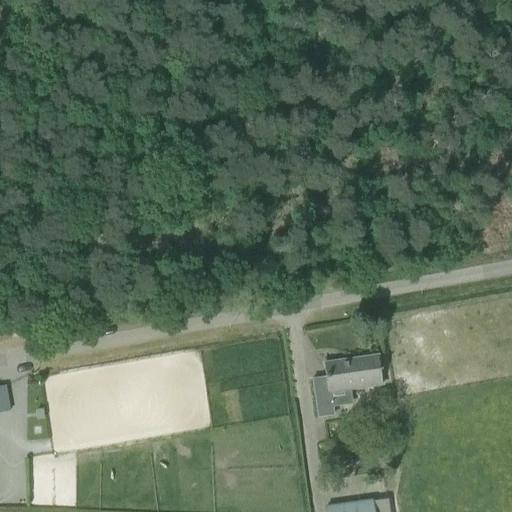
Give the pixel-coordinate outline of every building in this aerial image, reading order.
[(323,365),(327,393),(381,386),(377,357),(323,365)] [(0,413),(9,412),(4,387),(0,387),(0,413)] [(314,403),(316,419),(331,417),(329,401),(314,403)] [(42,411),(35,411),(36,422),(43,421),(42,411)] [(324,509),(324,511),(372,511),(371,502),(324,509)]
